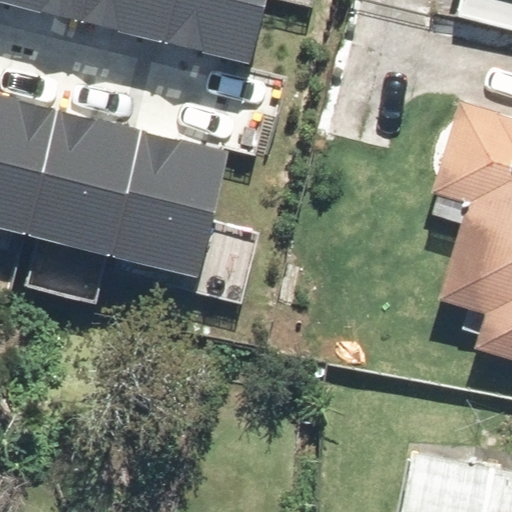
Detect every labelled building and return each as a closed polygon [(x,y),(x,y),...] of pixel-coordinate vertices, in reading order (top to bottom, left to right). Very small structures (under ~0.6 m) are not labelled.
[(0,0),(0,20),(235,73),(251,0),(0,0)] [(511,0),(440,0),(436,20),(511,37),(511,0)] [(455,353),(511,369),(511,126),(445,107),(420,191),(452,201),(422,304),(465,317),(455,353)] [(0,236),(179,277),(206,157),(0,109),(0,236)] [(511,511),(511,481),(392,459),(382,511),(511,511)]
